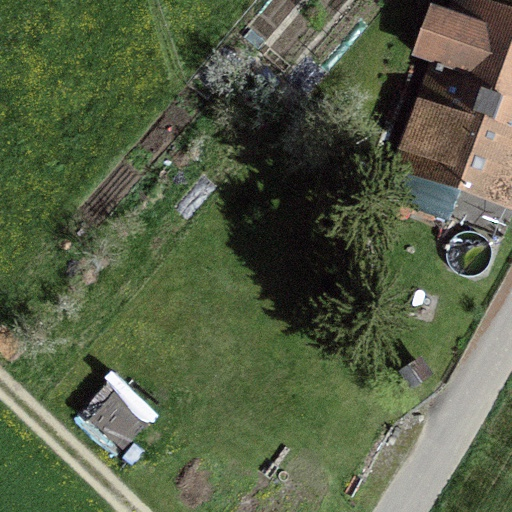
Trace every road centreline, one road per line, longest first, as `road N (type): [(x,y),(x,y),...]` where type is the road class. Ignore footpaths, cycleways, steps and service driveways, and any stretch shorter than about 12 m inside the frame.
road 1 (residential): [(401,511),(511,335)]
road 2 (track): [(0,378),(136,511)]
